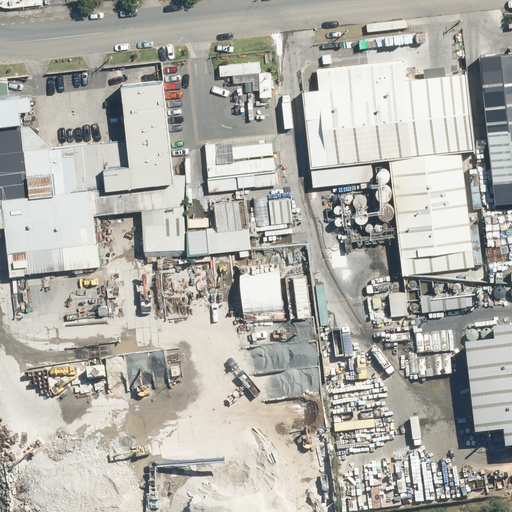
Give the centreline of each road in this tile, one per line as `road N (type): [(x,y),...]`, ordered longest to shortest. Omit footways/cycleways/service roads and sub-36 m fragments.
road 1 (unclassified): [(0,42),(385,0)]
road 2 (unknown): [(282,12),(299,174),(338,279)]
